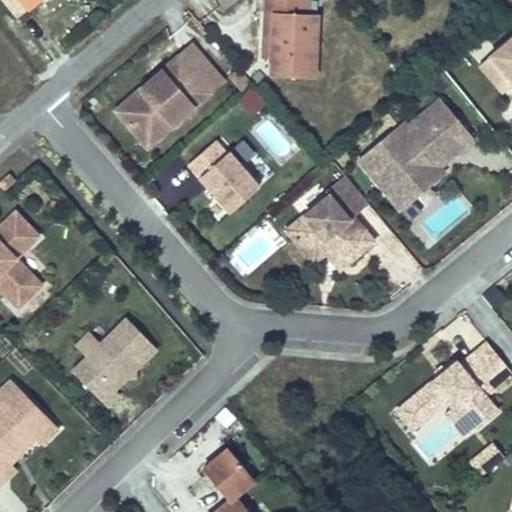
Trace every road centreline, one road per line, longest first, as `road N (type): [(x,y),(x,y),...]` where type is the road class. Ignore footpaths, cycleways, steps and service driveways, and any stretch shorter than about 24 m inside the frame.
road 1 (residential): [(39,97),(223,310),(256,331)]
road 2 (residential): [(256,331),(351,333),(401,323),(511,230)]
road 3 (residential): [(256,331),(74,511)]
road 4 (unclassified): [(39,97),(153,0)]
